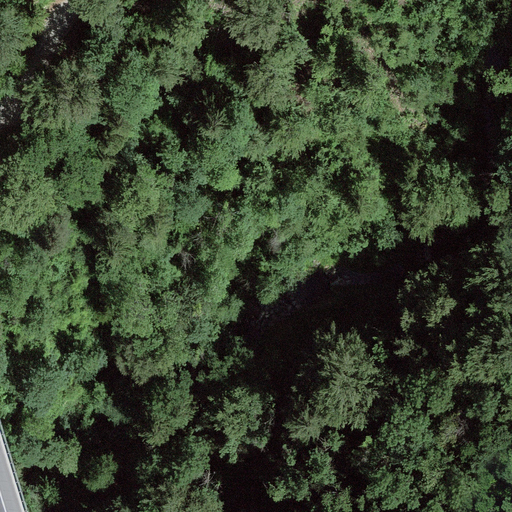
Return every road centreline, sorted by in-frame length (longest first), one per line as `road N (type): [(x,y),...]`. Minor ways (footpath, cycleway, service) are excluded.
road 1 (track): [(247,511),(271,496),(302,378)]
road 2 (track): [(78,0),(0,111)]
